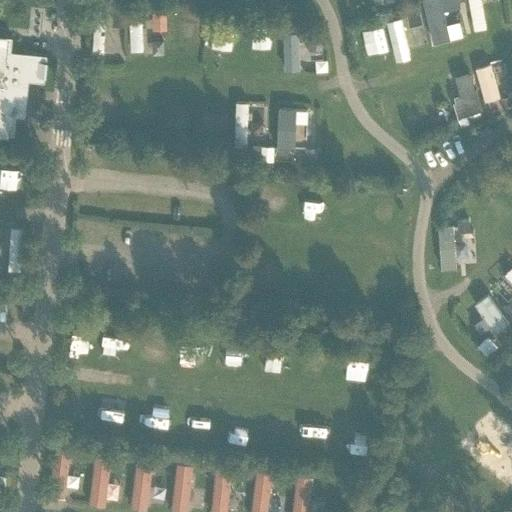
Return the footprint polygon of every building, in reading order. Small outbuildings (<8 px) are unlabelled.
[(470,0),(471,28),(485,28),(484,0),(470,0)] [(167,32),(168,13),(153,12),(153,32),(167,32)] [(423,12),(398,15),(402,44),(426,41),(423,12)] [(189,15),(169,15),(168,65),(188,65),(189,15)] [(451,34),(463,31),(460,16),(447,19),(451,34)] [(108,17),(97,17),(96,56),(107,56),(108,17)] [(131,55),(145,54),(144,18),(130,19),(131,55)] [(361,54),(382,47),(375,26),(354,32),(361,54)] [(253,28),(253,51),(273,50),(273,27),(253,28)] [(300,73),(299,30),(285,31),(286,73),(300,73)] [(44,81),(47,54),(11,51),(12,36),(0,35),(0,133),(14,135),(16,110),(23,110),(24,100),(21,100),(23,79),(44,81)] [(328,59),(316,60),(317,74),(329,73),(328,59)] [(476,63),(483,99),(500,96),(493,59),(476,63)] [(463,103),(477,100),(469,67),(455,70),(463,103)] [(428,82),(417,84),(424,122),(436,120),(428,82)] [(185,100),(183,131),(196,132),(198,100),(185,100)] [(237,102),(236,141),(249,141),(250,102),(237,102)] [(307,146),(307,107),(278,107),(278,146),(307,146)] [(227,136),(228,116),(207,114),(206,135),(227,136)] [(263,146),(262,161),(274,161),(274,147),(263,146)] [(4,166),(4,199),(17,199),(17,166),(4,166)] [(506,200),(511,195),(511,170),(511,169),(492,184),(506,200)] [(481,220),(498,206),(484,189),(467,203),(481,220)] [(289,217),(293,193),(270,190),(267,214),(289,217)] [(441,266),(456,266),(456,221),(441,221),(441,266)] [(23,271),(24,227),(11,227),(10,271),(23,271)] [(511,280),(511,263),(503,272),(511,280)] [(497,327),(510,314),(485,290),(472,304),(497,327)] [(71,327),(71,342),(94,342),(94,327),(71,327)] [(202,361),(203,347),(180,346),(179,360),(202,361)] [(326,375),(327,353),(306,352),(305,375),(326,375)] [(88,419),(89,403),(71,402),(70,418),(88,419)] [(71,451),(55,449),(50,498),(65,502),(71,451)] [(95,456),(90,504),(104,506),(110,458),(95,456)] [(137,460),(131,509),(146,511),(151,462),(137,460)] [(177,465),(171,511),(185,511),(191,467),(177,465)] [(215,468),(210,511),(225,511),(229,469),(215,468)] [(256,472),(251,511),(265,511),(271,474),(256,472)] [(296,477),(292,511),(306,511),(311,478),(296,477)]
